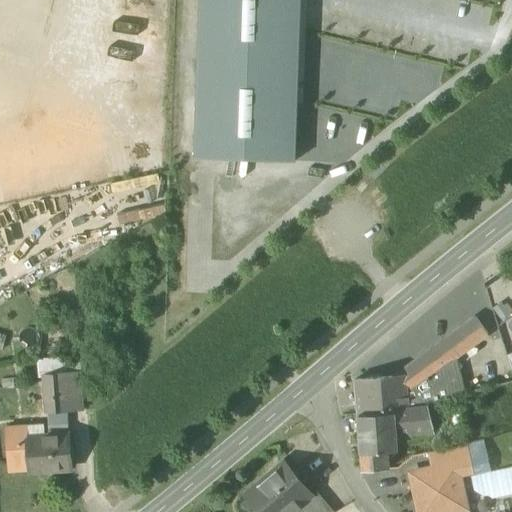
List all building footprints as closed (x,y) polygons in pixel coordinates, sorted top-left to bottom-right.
[(199,0),(194,158),(295,162),(300,0),(199,0)] [(501,302),(492,309),(501,321),(511,312),(511,309),(507,303),(504,306),(501,302)] [(406,377),(407,393),(408,392),(431,376),(453,360),(488,335),(476,318),(474,319),(393,378),(406,377)] [(44,375),(63,374),(62,364),(62,357),(37,359),(38,379),(45,379),(44,375)] [(431,376),(437,402),(462,396),(453,360),(431,376)] [(62,364),(63,374),(80,372),(81,372),(80,363),(62,364)] [(63,374),(66,412),(83,411),(80,372),(63,374)] [(45,379),(47,413),(66,412),(63,374),(44,375),(45,379)] [(426,405),(437,402),(431,376),(408,392),(407,393),(409,408),(426,407),(426,405)] [(355,382),(357,417),(393,414),(393,410),(395,410),(409,408),(407,393),(406,377),(393,378),(355,382)] [(409,408),(395,410),(396,435),(432,431),(426,405),(426,407),(409,408)] [(396,437),(396,435),(395,410),(393,410),(393,414),(357,417),(360,454),(386,452),(391,452),(390,437),(396,437)] [(66,412),(47,413),(49,436),(68,435),(66,412)] [(27,429),(28,438),(44,437),(43,424),(27,426),(27,429)] [(44,437),(28,438),(27,429),(7,430),(10,470),(30,469),(30,472),(71,470),(68,435),(49,436),(44,437)] [(469,461),(471,473),(472,477),(491,473),(484,441),(465,445),(469,461)] [(430,453),(434,468),(469,461),(465,445),(430,453)] [(388,470),(386,452),(360,454),(362,472),(388,470)] [(410,474),(418,511),(459,511),(467,510),(460,475),(471,473),(469,461),(434,468),(410,474)] [(245,495),(259,511),(279,511),(281,511),(282,511),(293,511),(296,509),(312,496),(312,495),(284,462),(245,495)] [(488,496),(492,499),(511,494),(511,467),(491,473),(472,477),(471,477),(474,491),(483,497),(488,496)] [(296,509),(298,511),(333,511),(316,491),(312,495),(312,496),(296,509)]
